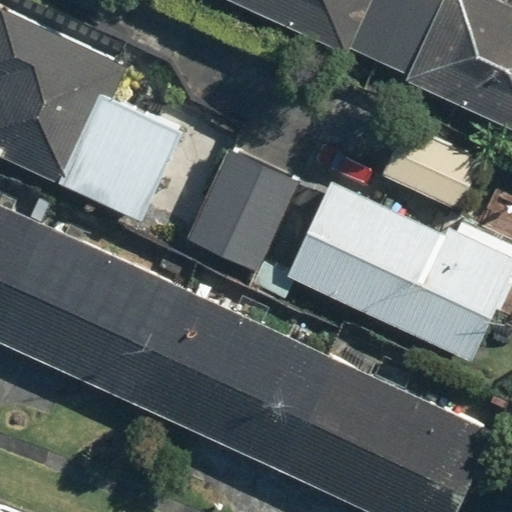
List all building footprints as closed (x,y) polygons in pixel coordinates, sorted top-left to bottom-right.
[(4,0),(0,0),(0,150),(148,212),(189,113),(130,88),(143,57),(4,0)] [(247,0),(353,50),(357,41),(376,0),(247,0)] [(511,0),(376,0),(357,41),(511,114),(511,0)] [(387,170),(457,204),(481,155),(411,121),(387,170)] [(306,174),(227,140),(189,229),(267,263),(306,174)] [(340,171),(294,267),(475,355),(511,278),(511,230),(457,204),(448,223),(340,171)] [(0,195),(0,329),(400,511),(459,511),(500,424),(0,195)]
